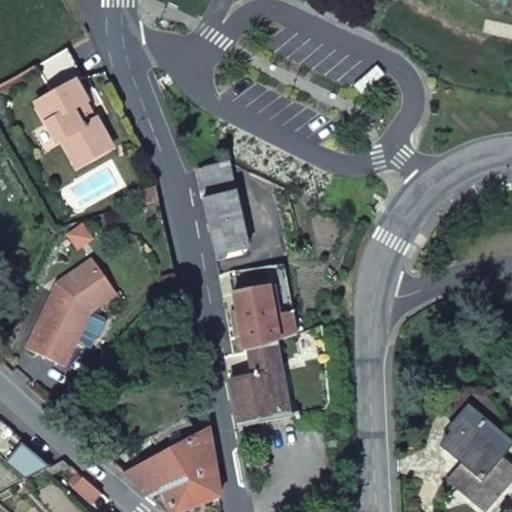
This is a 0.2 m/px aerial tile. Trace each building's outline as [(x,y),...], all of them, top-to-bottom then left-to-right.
[(86,79),(70,49),(39,65),(55,94),(38,103),(58,141),(63,139),(72,157),(86,149),(92,160),(112,149),(97,119),(92,122),(84,105),(88,103),(78,83),(86,79)] [(97,119),(88,103),(84,105),(92,122),(97,119)] [(86,149),(72,157),(78,167),(92,160),(86,149)] [(248,247),(230,161),(197,170),(217,260),(227,258),(226,252),(248,247)] [(82,227),(68,236),(78,249),(91,240),(82,227)] [(90,314),(115,297),(92,261),(56,285),(26,350),(65,368),(90,314)] [(248,350),(265,347),(298,333),(294,310),(273,314),(268,287),(235,293),(246,350),(248,350)] [(230,381),(239,426),(291,416),(277,345),(265,347),(248,350),(251,373),(230,381)] [(0,422),(13,434),(23,424),(0,403),(0,422)] [(481,403),(473,413),(496,433),(508,418),(500,406),(481,403)] [(454,484),(475,502),(487,511),(491,511),(497,505),(511,487),(511,469),(505,463),(511,453),(511,446),(496,433),(473,413),(454,435),(457,438),(449,449),(469,467),(454,484)] [(198,437),(189,419),(182,423),(191,441),(198,437)] [(185,511),(220,498),(209,431),(198,437),(191,441),(182,423),(152,439),(161,457),(124,476),(165,511),(185,511)] [(102,494),(85,479),(76,488),(92,504),(102,494)]
